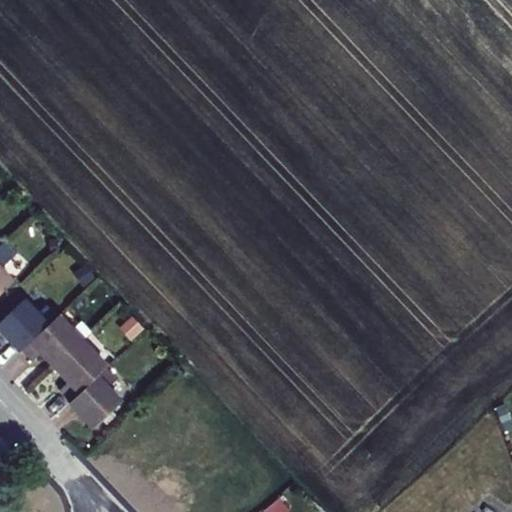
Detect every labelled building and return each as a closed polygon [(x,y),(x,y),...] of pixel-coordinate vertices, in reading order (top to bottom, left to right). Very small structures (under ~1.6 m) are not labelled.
[(0,255),(0,307),(18,290),(6,277),(21,263),(7,249),(0,255)] [(0,333),(0,334),(23,359),(25,357),(61,322),(52,313),(44,320),(30,306),(0,333)] [(61,322),(25,357),(36,368),(44,361),(58,375),(87,347),(62,321),(61,322)] [(113,373),(87,347),(58,375),(74,391),(66,399),(76,409),(111,375),(113,373)] [(124,388),(111,375),(76,409),(74,411),(99,437),(128,409),(115,396),(124,388)] [(5,468),(0,473),(0,489),(5,495),(19,482),(5,468)]
